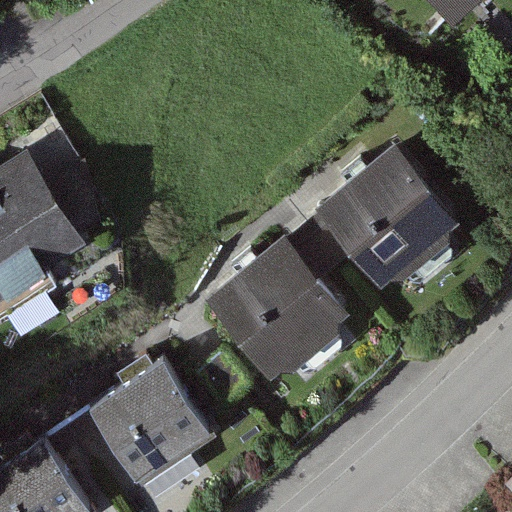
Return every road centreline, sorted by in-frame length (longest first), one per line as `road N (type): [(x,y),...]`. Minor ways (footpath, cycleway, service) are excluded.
road 1 (residential): [(511,353),(342,511)]
road 2 (residential): [(0,91),(135,0)]
